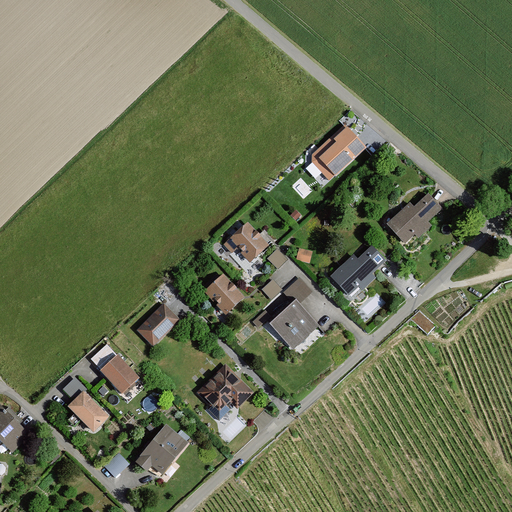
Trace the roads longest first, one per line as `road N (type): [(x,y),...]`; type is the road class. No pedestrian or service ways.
road 1 (residential): [(181,511),(391,330),(494,222)]
road 2 (unclassified): [(231,0),(494,222)]
road 3 (unknown): [(134,511),(0,386)]
